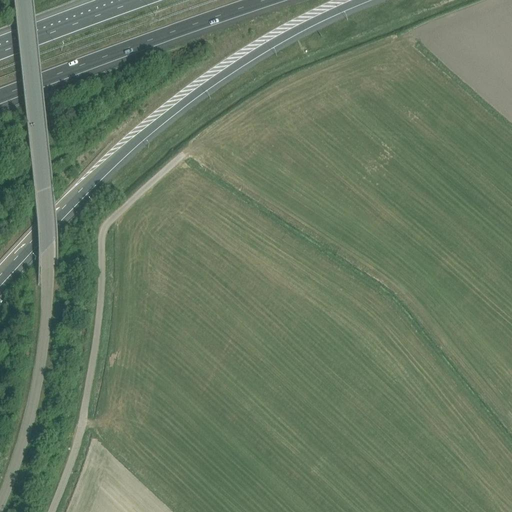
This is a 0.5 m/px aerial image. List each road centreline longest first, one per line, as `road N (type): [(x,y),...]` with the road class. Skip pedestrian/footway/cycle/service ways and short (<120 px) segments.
road 1 (unclassified): [(0,504),(32,408),(47,299),(22,0)]
road 2 (motorway): [(0,275),(124,148),(209,83),(364,0)]
road 3 (unclassified): [(51,511),(83,419),(102,232),(183,154)]
road 4 (motorway): [(0,96),(267,0)]
road 5 (motorway): [(140,0),(0,52)]
